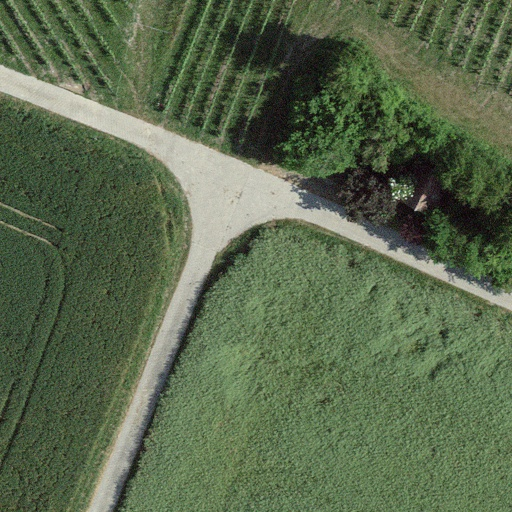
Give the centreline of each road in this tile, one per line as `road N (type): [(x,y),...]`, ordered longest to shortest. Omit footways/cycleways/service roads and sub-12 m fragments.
road 1 (track): [(0,86),(511,304)]
road 2 (track): [(230,181),(104,511)]
